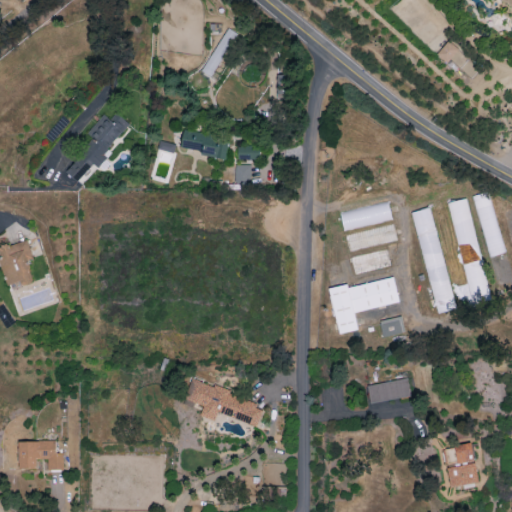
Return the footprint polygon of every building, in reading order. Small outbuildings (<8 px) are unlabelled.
[(201,71),(212,78),(237,34),(226,28),(201,71)] [(458,49),(448,40),(436,55),(446,63),(458,49)] [(130,125),(115,113),(110,120),(103,114),(87,133),(93,138),(64,171),(79,184),(130,125)] [(200,155),(225,160),(229,141),(183,132),(180,147),(201,151),(200,155)] [(176,145),(160,141),(157,149),(173,153),(176,145)] [(237,160),(258,160),(257,145),(236,145),(237,160)] [(499,233),(488,193),(472,197),(483,237),(499,233)] [(447,203),(470,305),(489,301),(466,199),(447,203)] [(339,210),(342,229),(390,222),(388,204),(339,210)] [(431,208),(412,212),(435,314),(454,310),(431,208)] [(0,262),(7,286),(20,282),(21,286),(33,282),(27,260),(32,259),(26,239),(0,247),(0,262)] [(398,303),(393,278),(348,287),(347,285),(328,289),(338,334),(357,330),(354,312),(398,303)] [(370,404),(411,396),(407,378),(366,386),(370,404)] [(257,426),(264,404),(190,381),(184,400),(202,406),(199,416),(214,420),(216,414),(257,426)] [(18,469),(36,469),(36,459),(47,459),(47,470),(63,470),(63,453),(55,453),(55,441),(18,441),(18,469)] [(449,488),(477,483),(471,444),(443,448),(449,488)] [(262,495),(283,496),(283,488),(263,487),(262,495)]
